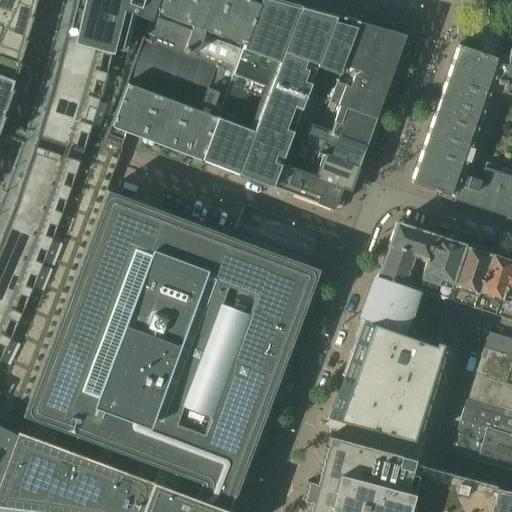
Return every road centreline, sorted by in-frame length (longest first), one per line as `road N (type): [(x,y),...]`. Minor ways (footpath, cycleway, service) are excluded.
road 1 (residential): [(261,511),(356,242)]
road 2 (residential): [(356,242),(276,212),(316,102)]
road 3 (residential): [(356,242),(374,190),(511,236)]
